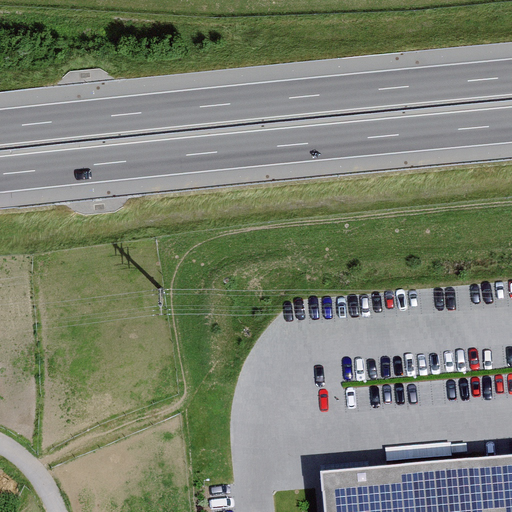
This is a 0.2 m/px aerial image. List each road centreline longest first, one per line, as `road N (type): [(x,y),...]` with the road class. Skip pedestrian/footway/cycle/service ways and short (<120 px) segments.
road 1 (motorway): [(0,175),(511,124)]
road 2 (motorway): [(511,76),(0,127)]
road 3 (unknown): [(273,511),(280,441),(304,418),(511,393)]
